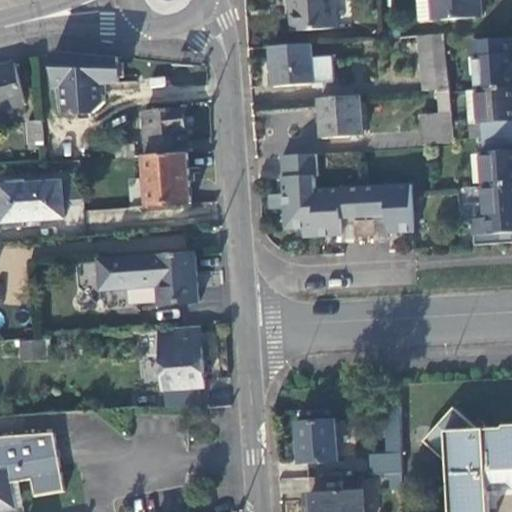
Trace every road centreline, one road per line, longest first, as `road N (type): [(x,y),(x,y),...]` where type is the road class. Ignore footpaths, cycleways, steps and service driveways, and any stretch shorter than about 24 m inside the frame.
road 1 (residential): [(255,511),(227,61),(220,41),(179,0)]
road 2 (secondary): [(119,0),(0,30)]
